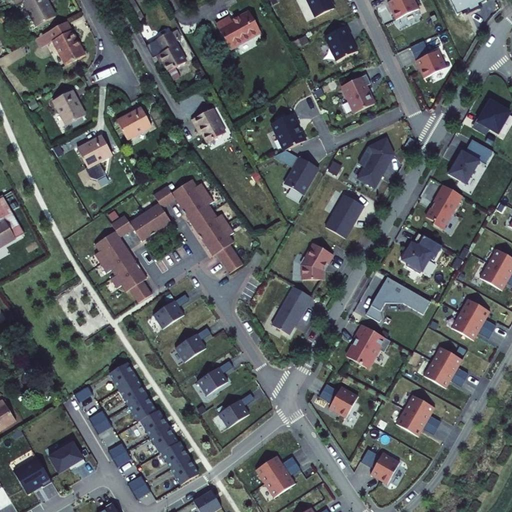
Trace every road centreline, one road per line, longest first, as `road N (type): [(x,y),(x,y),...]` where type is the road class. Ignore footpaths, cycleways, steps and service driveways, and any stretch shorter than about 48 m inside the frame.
road 1 (residential): [(494,40),(298,377),(281,392)]
road 2 (residential): [(511,353),(441,474),(404,511)]
road 3 (residential): [(360,511),(281,392)]
